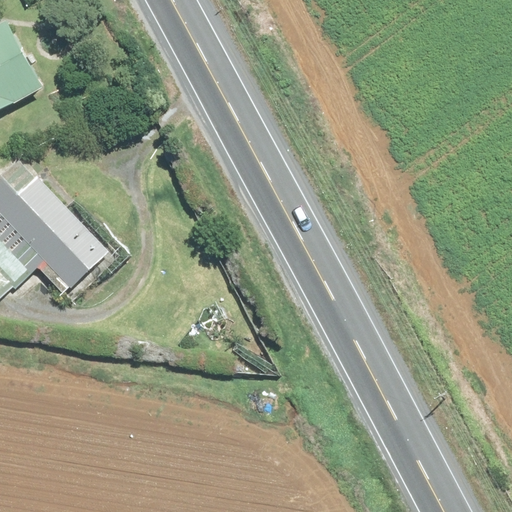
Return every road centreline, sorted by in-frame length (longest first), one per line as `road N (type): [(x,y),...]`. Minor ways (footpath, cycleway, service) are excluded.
road 1 (tertiary): [(442,511),(171,0)]
road 2 (track): [(283,0),(511,402)]
